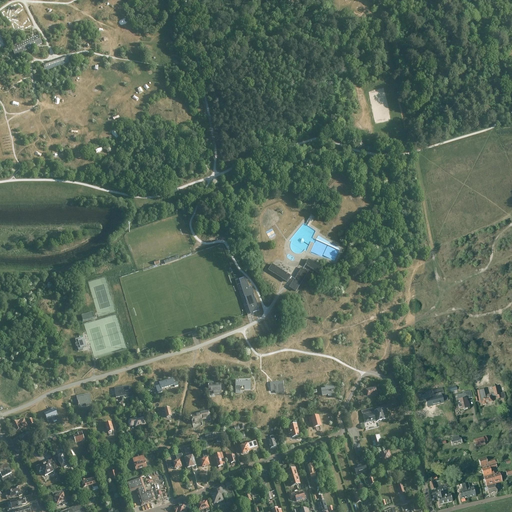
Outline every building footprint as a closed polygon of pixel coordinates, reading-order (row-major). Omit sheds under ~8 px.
[(34,37),(14,46),(18,54),(22,52),(37,46),(40,45),(41,44),(38,35),(35,37),(34,37)] [(43,65),(45,70),(68,62),(66,57),(43,65)] [(163,261),(164,265),(179,259),(178,256),(163,261)] [(308,260),(305,265),(318,274),(322,268),(308,260)] [(290,277),(272,265),(268,270),(287,282),(290,277)] [(289,288),(295,291),(307,272),(301,268),(289,288)] [(248,288),(245,278),(239,280),(250,314),(252,313),(259,311),(251,287),(248,288)] [(75,340),(78,351),(83,350),(82,348),(86,347),(83,339),(80,340),(79,338),(75,340)] [(155,387),(158,394),(162,392),(161,389),(174,385),(174,387),(178,386),(177,383),(174,384),(172,379),(159,383),(160,386),(155,387)] [(235,393),(240,393),(240,386),(245,386),(245,390),(250,390),(250,381),(242,381),(242,383),(235,384),(235,393)] [(275,384),(270,384),(271,391),(275,391),(280,390),(280,393),(283,393),(282,382),(275,383),(275,384)] [(208,385),(209,392),(214,391),(215,393),(221,393),(220,384),(213,385),(213,384),(212,383),(209,383),(209,384),(209,385),(208,385)] [(128,391),(127,387),(114,389),(116,397),(125,396),(126,398),(132,397),(131,391),(128,391)] [(321,390),(322,396),(328,395),(328,397),(332,396),(332,392),(333,392),(333,388),(325,387),(325,389),(321,390)] [(377,393),(375,387),(366,390),(367,396),(377,393)] [(479,390),(477,391),(479,404),(482,403),(483,405),(486,404),(492,402),(491,397),(497,396),(498,400),(505,398),(504,392),(500,393),(498,387),(495,388),(495,387),(491,387),(492,389),(493,394),(486,396),(484,389),(479,390)] [(434,398),(425,400),(427,406),(432,404),(433,405),(443,402),(441,395),(444,394),(442,389),(432,391),(434,396),(434,398)] [(457,401),(459,411),(469,408),(467,399),(472,398),(471,392),(463,393),(463,394),(457,396),(458,401),(457,401)] [(91,403),(89,395),(76,397),(78,405),(85,404),(86,406),(91,405),(91,403)] [(385,419),(382,410),(377,411),(377,408),(377,407),(361,412),(362,412),(363,416),(364,416),(365,422),(370,420),(371,421),(372,421),(372,420),(376,419),(377,421),(385,419)] [(55,410),(44,414),(47,421),(58,416),(55,410)] [(199,413),(200,414),(190,416),(192,424),(202,422),(201,420),(210,418),(208,411),(199,413)] [(311,417),(314,428),(320,426),(318,416),(311,417)] [(132,426),(135,425),(135,426),(145,424),(144,418),(136,420),(136,419),(131,420),(130,420),(129,420),(129,421),(128,422),(128,423),(128,424),(129,425),(130,425),(130,426),(131,426),(132,426)] [(20,420),(12,424),(14,428),(13,429),(14,432),(15,431),(16,432),(24,428),(23,428),(27,426),(24,421),(24,419),(20,421),(20,420)] [(296,424),(289,426),(291,434),(292,438),(299,436),(296,424)] [(18,437),(20,440),(18,441),(19,443),(21,442),(22,444),(33,439),(32,438),(38,435),(36,430),(30,433),(29,432),(18,437)] [(81,432),(78,433),(78,435),(74,437),(76,443),(84,441),(81,432)] [(277,447),(275,441),(276,440),(275,435),(270,437),(271,441),(268,442),(270,449),(277,447)] [(379,436),(371,438),(374,448),(382,445),(379,436)] [(486,437),(483,438),(474,441),(476,447),(485,445),(484,443),(487,442),(486,438),(486,437)] [(247,444),(240,447),(242,454),(250,451),(258,448),(255,441),(247,444)] [(359,444),(353,446),(356,455),(362,454),(359,444)] [(187,450),(191,467),(195,466),(193,456),(191,457),(189,449),(187,450)] [(204,459),(200,460),(202,467),(203,467),(204,467),(205,467),(206,466),(209,465),(207,459),(208,458),(206,451),(202,452),(204,459)] [(388,451),(379,455),(380,459),(382,458),(383,462),(391,459),(388,451)] [(234,455),(230,456),(229,452),(225,453),(228,463),(230,462),(231,463),(235,462),(234,455)] [(222,464),(224,464),(222,453),(218,454),(218,455),(215,456),(218,467),(222,466),(222,464)] [(62,454),(56,457),(61,468),(69,464),(67,460),(66,460),(62,454)] [(181,467),(180,461),(182,460),(181,454),(175,455),(177,461),(173,462),(173,463),(170,463),(172,468),(174,468),(174,469),(175,469),(176,469),(177,469),(178,468),(181,467)] [(45,464),(37,468),(39,473),(42,471),(45,476),(53,472),(49,464),(53,462),(51,458),(44,462),(45,464)] [(495,459),(487,462),(486,458),(478,460),(481,468),(497,463),(495,459)] [(311,464),(307,466),(310,478),(315,476),(311,464)] [(364,464),(354,468),(356,474),(366,470),(364,464)] [(488,468),(481,470),(483,477),(492,475),(495,474),(495,473),(494,471),(492,472),(491,472),(490,470),(495,468),(497,468),(496,464),(494,465),(489,466),(488,467),(488,468)] [(0,476),(1,476),(2,478),(1,479),(4,484),(9,481),(6,476),(11,474),(9,469),(0,473),(0,476)] [(110,471),(107,472),(109,479),(112,478),(112,479),(117,478),(116,476),(117,475),(119,475),(117,469),(114,470),(114,471),(110,473),(110,471)] [(140,475),(124,480),(128,494),(136,492),(141,506),(155,501),(152,491),(146,493),(145,489),(140,475)] [(97,486),(95,477),(81,481),(83,488),(91,485),(92,488),(97,486)] [(468,482),(464,483),(468,498),(475,496),(473,488),(471,489),(471,487),(469,488),(468,482)] [(461,500),(468,498),(464,483),(461,484),(462,491),(459,492),(461,500)] [(485,492),(487,491),(488,495),(497,493),(496,487),(500,486),(499,484),(486,487),(486,488),(485,489),(485,492)] [(10,495),(5,497),(7,500),(9,499),(11,497),(12,498),(16,495),(16,494),(17,494),(19,497),(22,495),(20,492),(19,492),(16,486),(8,490),(10,495)] [(223,494),(221,488),(220,487),(213,489),(215,493),(210,495),(214,504),(216,503),(217,505),(221,503),(220,501),(223,501),(221,494),(223,494)] [(57,492),(52,493),(53,497),(55,501),(54,501),(55,505),(56,505),(56,506),(62,503),(63,506),(67,504),(66,502),(63,493),(63,494),(62,491),(57,493),(57,492)] [(445,491),(443,492),(446,504),(452,502),(450,495),(446,496),(445,491)] [(294,493),(288,494),(290,500),(295,498),(296,502),(305,499),(302,492),(294,495),(294,493)] [(446,504),(443,492),(438,493),(436,494),(439,505),(446,504)] [(22,506),(21,505),(26,504),(25,501),(25,500),(25,499),(24,498),(15,501),(10,502),(12,509),(22,506)] [(197,504),(198,508),(197,510),(197,511),(202,511),(203,511),(203,510),(205,509),(206,511),(207,511),(209,511),(207,502),(204,503),(203,502),(197,504)]
